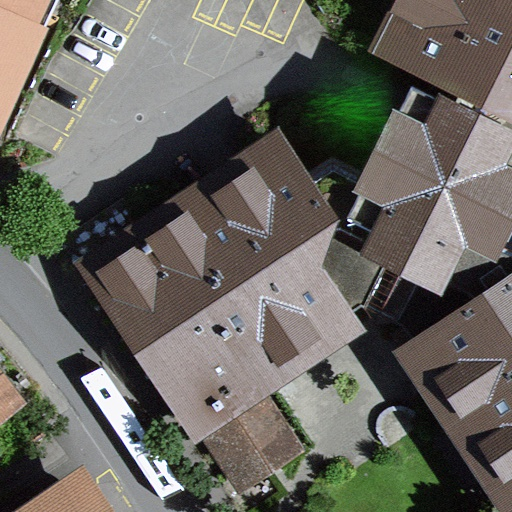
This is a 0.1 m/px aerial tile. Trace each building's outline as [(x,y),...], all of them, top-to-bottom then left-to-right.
[(0,0),(0,80),(36,0),(0,0)] [(511,0),(398,0),(375,46),(511,115),(511,0)] [(511,225),(511,223),(511,161),(399,105),(389,127),(383,124),(360,169),(331,154),(302,174),(284,147),(215,193),(311,338),(360,305),(403,327),(511,489),(511,225)] [(239,394),(235,387),(311,338),(215,193),(102,268),(198,412),(212,402),(216,409),(239,394)] [(0,414),(22,397),(0,369),(0,414)] [(46,511),(92,511),(78,491),(46,511)]
